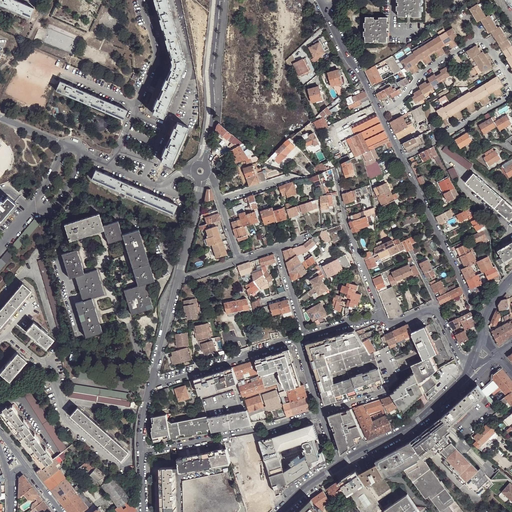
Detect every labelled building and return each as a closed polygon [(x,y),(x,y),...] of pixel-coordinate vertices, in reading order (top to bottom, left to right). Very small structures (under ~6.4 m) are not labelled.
[(0,0),(0,5),(13,11),(17,1),(15,0),(0,0)] [(159,11),(170,9),(167,0),(153,0),(155,7),(157,6),(159,11)] [(250,0),(251,11),(259,11),(260,45),(276,45),(276,10),(268,10),(267,0),(250,0)] [(397,0),(397,2),(399,2),(398,6),(397,6),(397,10),(398,10),(398,16),(406,16),(407,14),(412,14),(412,16),(420,17),(420,11),(422,11),(422,6),(420,6),(420,2),(422,2),(421,0),(397,0)] [(17,1),(13,11),(30,18),(34,8),(28,5),(24,4),(17,1)] [(486,17),(478,4),(470,9),(478,22),(481,20),(489,33),(491,32),(507,58),(506,58),(511,68),(511,46),(500,26),(497,28),(489,15),(486,17)] [(164,32),(175,29),(170,9),(159,11),(160,17),(158,17),(161,27),(163,27),(164,32)] [(379,17),(379,19),(374,19),(374,17),(366,17),(366,22),(364,22),(364,27),(366,27),(366,31),(364,31),(364,36),(366,36),(366,42),(374,42),(374,40),(379,40),(379,42),(387,42),(387,36),(389,36),(389,32),(387,31),(387,28),(389,28),(389,23),(388,23),(388,17),(379,17)] [(457,43),(454,38),(453,37),(457,34),(452,26),(412,50),(413,51),(400,59),(405,68),(408,66),(409,67),(412,72),(419,68),(416,63),(415,62),(418,60),(417,59),(421,57),(422,58),(425,63),(431,59),(428,54),(427,53),(431,51),(434,49),(435,50),(438,55),(444,51),(441,46),(440,45),(444,42),(447,41),(448,42),(451,47),(457,43)] [(170,52),(181,49),(175,29),(164,32),(166,37),(164,38),(167,47),(168,47),(170,52)] [(311,59),(313,63),(322,59),(320,55),(325,53),(320,43),(322,42),(321,38),(314,43),(315,45),(310,48),(315,58),(311,59)] [(248,110),(248,41),(231,41),(231,110),(248,110)] [(325,48),(322,42),(320,43),(325,53),(328,51),(327,49),(326,50),(325,48)] [(479,49),(478,48),(477,45),(467,51),(471,59),(473,57),(482,72),(492,66),(490,63),(489,62),(491,61),(487,54),(486,56),(485,54),(481,48),(479,49)] [(169,73),(179,78),(183,70),(184,62),(183,57),(181,49),(170,52),(172,57),(170,58),(170,65),(169,68),(171,68),(169,73)] [(286,61),(289,66),(293,65),(292,61),(297,59),(294,53),(286,61)] [(392,55),(379,63),(381,66),(387,63),(388,64),(391,70),(394,75),(398,73),(402,71),(393,57),(392,55)] [(309,71),(304,58),(294,62),(299,75),(309,71)] [(388,64),(378,70),(381,76),(391,70),(388,64)] [(376,65),(366,71),(372,85),(383,80),(381,76),(378,70),(376,65)] [(420,89),(415,92),(419,99),(419,101),(425,97),(423,94),(433,88),(432,87),(452,75),(447,66),(440,71),(441,73),(435,76),(434,74),(427,78),(430,82),(427,84),(425,82),(418,86),(420,89)] [(342,83),(338,70),(328,73),(332,86),(342,83)] [(160,92),(171,97),(179,78),(169,73),(167,78),(165,77),(161,87),(162,87),(160,92)] [(499,87),(502,85),(497,76),(471,93),(470,91),(444,107),(443,107),(437,111),(446,126),(449,124),(446,118),(446,117),(449,115),(449,116),(452,114),(453,115),(456,120),(463,116),(459,111),(459,110),(462,108),(465,106),(466,107),(470,112),(476,108),(472,103),(473,101),(475,100),(476,101),(479,99),(480,100),(483,105),(489,101),(486,96),(486,95),(489,93),(492,91),(493,92),(496,97),(503,93),(499,88),(499,87)] [(398,82),(401,88),(409,84),(406,78),(402,80),(398,82)] [(56,90),(79,100),(83,90),(73,86),(69,84),(60,80),(56,90)] [(322,100),(319,86),(308,89),(312,102),(322,100)] [(384,89),(388,95),(390,94),(394,92),(391,86),(384,89)] [(376,93),(379,100),(388,95),(384,89),(376,93)] [(394,92),(390,94),(392,98),(401,93),(399,89),(396,91),(394,92)] [(83,90),(79,100),(101,110),(105,100),(96,96),(93,94),(83,90)] [(367,96),(365,91),(356,95),(358,100),(367,96)] [(163,117),(171,97),(160,92),(158,97),(157,97),(153,106),(154,107),(152,112),(163,117)] [(443,106),(449,102),(444,95),(438,99),(443,106)] [(369,98),(367,96),(358,100),(354,102),(348,105),(350,109),(357,106),(360,104),(360,103),(369,98)] [(105,100),(101,110),(123,119),(128,109),(118,105),(115,104),(105,100)] [(394,120),(390,122),(398,139),(415,131),(411,121),(406,124),(403,118),(410,114),(415,124),(426,118),(424,111),(422,106),(394,120)] [(327,107),(320,113),(323,117),(331,113),(327,107)] [(363,154),(374,148),(375,148),(376,148),(385,143),(387,142),(390,141),(376,114),(351,126),(355,135),(342,142),(344,146),(349,144),(355,158),(356,157),(360,155),(362,154),(363,154)] [(495,122),(498,126),(500,131),(511,123),(511,121),(508,114),(495,122)] [(323,117),(316,121),(314,122),(319,131),(328,127),(323,117)] [(485,134),(498,126),(495,122),(492,118),(479,126),(485,134)] [(169,141),(179,145),(187,126),(177,121),(175,126),(173,125),(169,135),(171,136),(169,141)] [(431,130),(430,130),(403,143),(408,152),(422,145),(418,138),(421,137),(435,130),(433,122),(429,124),(431,130)] [(232,134),(219,123),(218,124),(217,126),(216,130),(227,140),(232,134)] [(351,126),(338,132),(342,142),(355,135),(351,126)] [(293,135),(290,137),(295,143),(296,143),(304,139),(307,146),(312,143),(313,145),(319,143),(314,133),(309,135),(308,132),(303,135),(300,130),(293,135)] [(474,141),(468,133),(456,140),(461,149),(474,141)] [(243,143),(235,136),(230,141),(234,144),(236,142),(239,145),(240,145),(243,143)] [(285,142),(275,151),(279,155),(274,159),(277,163),(280,160),(283,158),(283,159),(286,155),(286,154),(291,149),(288,146),(291,142),(288,139),(285,142)] [(171,165),(179,145),(169,141),(166,146),(165,145),(161,154),(162,155),(160,160),(171,165)] [(240,145),(239,145),(236,148),(233,149),(231,150),(234,155),(238,160),(239,162),(246,159),(248,158),(247,156),(244,151),(249,148),(245,144),(243,143),(240,145)] [(462,156),(446,145),(443,150),(468,170),(472,164),(462,156)] [(437,155),(433,146),(427,149),(431,158),(434,156),(437,155)] [(365,163),(366,166),(375,162),(374,159),(378,158),(374,148),(363,154),(365,159),(366,162),(365,163)] [(431,158),(427,149),(421,153),(425,161),(431,158)] [(502,159),(497,150),(484,158),(490,166),(502,159)] [(342,164),(350,160),(348,155),(334,161),(336,166),(340,165),(342,164)] [(447,174),(437,155),(434,156),(439,164),(440,164),(442,169),(443,169),(445,175),(447,174)] [(354,172),(351,160),(350,160),(342,164),(343,169),(345,175),(354,172)] [(365,167),(369,179),(382,173),(377,161),(375,162),(366,166),(365,167)] [(324,163),(314,167),(317,175),(318,174),(319,174),(322,172),(327,170),(328,170),(331,169),(331,167),(330,168),(329,167),(327,168),(326,166),(325,167),(324,163)] [(250,185),(259,182),(256,174),(255,169),(253,165),(244,168),(250,185)] [(454,167),(448,170),(453,180),(459,177),(454,167)] [(91,179),(112,187),(116,178),(108,174),(104,173),(95,169),(91,179)] [(259,182),(266,180),(263,171),(257,173),(256,174),(259,182)] [(511,217),(511,205),(474,173),(466,182),(510,220),(511,217)] [(314,182),(316,186),(321,184),(319,177),(318,174),(317,175),(311,177),(308,179),(314,182)] [(417,178),(421,185),(425,182),(422,176),(417,178)] [(452,183),(448,176),(447,177),(447,178),(439,182),(444,193),(455,188),(452,183)] [(132,196),(136,187),(128,183),(124,182),(116,178),(112,187),(132,196)] [(295,186),(293,182),(280,186),(282,195),(284,195),(287,194),(287,197),(297,194),(296,190),(295,186)] [(373,188),(377,197),(382,195),(381,194),(384,192),(387,197),(392,194),(386,183),(373,188)] [(316,186),(320,196),(326,195),(321,184),(316,186)] [(157,196),(148,192),(145,191),(136,187),(132,196),(152,205),(157,196)] [(364,194),(362,187),(351,191),(354,200),(356,199),(355,197),(364,194)] [(455,188),(444,193),(448,202),(450,201),(455,199),(459,197),(460,197),(455,188)] [(354,200),(351,191),(350,191),(343,194),(345,203),(354,200)] [(205,193),(203,203),(214,200),(212,192),(205,193)] [(382,195),(377,197),(379,200),(383,206),(395,200),(392,194),(387,197),(384,192),(381,194),(382,195)] [(254,209),(258,207),(254,198),(254,195),(248,197),(249,201),(252,209),(254,209)] [(321,209),(329,208),(330,208),(328,195),(327,195),(326,195),(320,196),(320,198),(321,209)] [(0,218),(1,220),(15,203),(8,196),(4,201),(2,200),(1,203),(0,202),(0,218)] [(165,199),(157,196),(152,205),(172,214),(177,205),(169,201),(165,199)] [(312,204),(311,201),(300,205),(302,210),(303,213),(314,209),(312,204)] [(236,215),(239,213),(245,212),(243,205),(228,209),(230,216),(236,215)] [(290,217),(287,209),(286,206),(284,207),(273,210),(276,220),(277,221),(290,217)] [(298,211),(296,206),(291,207),(287,209),(290,217),(299,214),(298,211)] [(265,223),(276,220),(273,210),(272,207),(263,210),(262,208),(261,209),(261,211),(265,223)] [(369,215),(375,213),(375,210),(374,208),(365,211),(364,211),(365,216),(366,216),(369,215)] [(476,214),(469,208),(466,210),(469,217),(470,218),(476,214)] [(417,218),(425,214),(423,209),(414,213),(417,218)] [(246,225),(258,221),(255,211),(250,212),(249,210),(245,212),(239,213),(244,226),(246,225)] [(469,217),(466,210),(465,210),(457,214),(460,221),(469,217)] [(355,220),(365,216),(364,211),(353,215),(354,218),(355,220)] [(209,216),(208,212),(204,214),(203,214),(206,224),(220,219),(218,213),(209,216)] [(444,212),(436,216),(439,223),(447,219),(444,212)] [(85,235),(103,229),(102,225),(98,213),(81,218),(85,235)] [(234,229),(244,226),(239,213),(236,215),(236,216),(238,216),(239,219),(232,221),(234,229)] [(369,223),(366,216),(365,216),(355,220),(349,222),(354,232),(361,229),(360,228),(369,225),(369,223)] [(486,228),(479,217),(471,221),(479,232),(483,230),(486,228)] [(69,240),(85,235),(81,218),(63,224),(69,240)] [(40,224),(34,219),(12,245),(18,250),(40,224)] [(107,243),(123,238),(121,234),(117,220),(102,225),(103,229),(107,243)] [(208,238),(211,245),(221,241),(216,226),(205,230),(207,235),(206,235),(207,238),(208,238)] [(247,235),(245,228),(244,226),(234,229),(237,238),(247,235)] [(126,251),(143,245),(138,229),(121,234),(123,238),(126,251)] [(487,239),(483,230),(479,232),(472,235),(476,242),(482,239),(484,241),(487,239)] [(324,243),(331,240),(328,233),(320,236),(324,243)] [(314,236),(312,237),(314,240),(313,241),(315,243),(320,239),(316,234),(314,236)] [(265,247),(270,245),(267,236),(264,237),(262,238),(265,247)] [(312,237),(304,245),(309,250),(316,244),(315,243),(313,241),(314,240),(312,237)] [(412,248),(413,248),(413,247),(411,244),(410,241),(411,241),(412,242),(412,241),(411,238),(402,242),(405,249),(406,251),(408,250),(412,248)] [(375,254),(378,253),(395,245),(393,240),(392,239),(383,244),(377,247),(375,248),(375,254)] [(221,241),(211,245),(216,258),(227,254),(223,241),(221,241)] [(390,256),(405,249),(402,242),(400,242),(395,245),(378,253),(382,262),(391,258),(390,256)] [(511,242),(498,250),(502,258),(498,260),(501,264),(511,257),(511,242)] [(283,251),(287,262),(297,255),(298,254),(300,253),(309,250),(304,245),(303,244),(283,251)] [(458,247),(462,255),(470,252),(468,246),(466,244),(458,247)] [(126,251),(132,268),(149,263),(143,245),(126,251)] [(69,277),(75,275),(84,273),(76,248),(61,253),(69,277)] [(0,270),(13,255),(8,250),(0,259),(0,270)] [(365,259),(373,255),(372,254),(371,252),(370,250),(363,254),(365,259)] [(474,263),(477,262),(471,251),(470,252),(462,255),(460,257),(465,267),(471,265),(474,263)] [(488,256),(490,255),(488,251),(477,255),(480,260),(488,256)] [(274,254),(263,258),(265,265),(273,263),(276,262),(274,254)] [(287,262),(290,272),(302,263),(297,256),(299,255),(298,254),(297,255),(287,262)] [(337,258),(343,269),(345,268),(351,265),(345,254),(340,257),(337,258)] [(319,266),(313,255),(305,261),(303,262),(307,268),(314,262),(318,270),(321,269),(320,268),(319,266)] [(377,265),(373,255),(365,259),(369,269),(377,265)] [(485,271),(493,267),(488,256),(480,260),(477,261),(482,271),(483,272),(485,271)] [(323,266),(328,276),(329,276),(334,273),(337,272),(343,269),(337,258),(323,266)] [(44,259),(38,262),(58,330),(65,328),(44,259)] [(420,263),(425,273),(432,269),(427,259),(423,261),(420,263)] [(238,266),(241,275),(243,275),(252,271),(250,263),(250,262),(238,266)] [(132,268),(138,286),(145,283),(154,280),(149,263),(132,268)] [(302,263),(290,272),(293,281),(307,272),(302,263)] [(409,264),(401,268),(405,278),(413,274),(414,273),(410,267),(409,264)] [(414,276),(420,274),(415,265),(410,267),(414,273),(413,274),(414,276)] [(475,274),(471,265),(465,267),(461,269),(464,274),(467,280),(476,275),(475,274)] [(499,275),(495,266),(493,267),(485,271),(489,280),(499,275)] [(253,274),(254,280),(264,274),(262,267),(260,267),(261,269),(258,270),(252,272),(253,274)] [(405,278),(401,268),(392,272),(393,274),(396,281),(397,281),(405,278)] [(75,275),(83,300),(92,297),(105,293),(97,269),(84,273),(75,275)] [(425,273),(427,278),(430,276),(435,274),(432,269),(425,273)] [(268,272),(264,274),(268,282),(272,279),(273,280),(274,279),(273,278),(272,278),(268,272)] [(322,278),(325,276),(323,273),(310,282),(312,285),(309,287),(311,290),(324,282),(321,278),(322,277),(322,278)] [(254,280),(259,288),(267,283),(267,284),(269,284),(268,282),(264,274),(254,280)] [(393,274),(388,277),(392,286),(397,284),(398,284),(397,281),(396,281),(393,274)] [(467,280),(471,289),(478,285),(482,283),(479,277),(478,274),(476,275),(467,280)] [(382,275),(377,278),(373,279),(377,289),(386,286),(386,285),(384,279),(382,275)] [(392,286),(388,277),(384,279),(386,285),(386,286),(387,288),(392,286)] [(248,294),(259,288),(254,280),(249,284),(247,285),(246,283),(245,284),(246,288),(248,294)] [(431,285),(435,293),(439,291),(440,294),(446,292),(441,281),(436,283),(434,284),(431,285)] [(328,289),(324,282),(311,290),(309,292),(311,296),(315,293),(317,296),(328,289)] [(145,283),(138,286),(123,290),(131,315),(153,308),(145,283)] [(447,286),(450,291),(457,288),(454,283),(447,286)] [(23,284),(8,301),(16,308),(20,305),(19,304),(22,301),(22,302),(25,298),(28,294),(28,295),(31,291),(23,284)] [(342,293),(349,295),(348,299),(349,299),(353,300),(352,302),(350,301),(349,303),(349,306),(355,308),(356,304),(360,305),(362,295),(357,293),(358,286),(348,284),(347,287),(343,287),(342,293)] [(463,293),(460,286),(459,287),(457,288),(450,291),(449,292),(452,298),(463,293)] [(393,291),(392,288),(379,294),(389,318),(390,320),(391,320),(394,318),(397,317),(403,314),(393,291)] [(441,304),(452,298),(449,292),(437,298),(441,304)] [(500,310),(499,311),(502,313),(504,309),(510,308),(509,304),(508,299),(507,294),(507,293),(499,305),(500,310)] [(92,297),(83,300),(75,302),(86,337),(102,332),(92,297)] [(195,303),(197,302),(196,297),(184,300),(185,304),(185,307),(187,307),(187,309),(186,309),(187,314),(188,314),(190,319),(198,317),(197,314),(195,303)] [(344,299),(341,298),(336,297),(333,307),(337,308),(336,312),(343,314),(344,308),(345,308),(342,307),(343,302),(344,299)] [(246,298),(224,302),(227,314),(250,309),(248,300),(246,298)] [(261,307),(258,299),(251,302),(254,309),(255,309),(261,307)] [(288,299),(279,302),(281,309),(282,312),(283,313),(292,310),(288,299)] [(8,301),(0,310),(0,323),(2,325),(5,322),(4,322),(7,318),(8,319),(11,315),(10,315),(13,311),(14,312),(16,308),(8,301)] [(281,309),(279,302),(270,304),(272,312),(281,309)] [(315,306),(322,317),(322,318),(328,314),(321,302),(315,306)] [(272,312),(270,304),(262,307),(265,315),(273,313),(272,312)] [(318,320),(322,317),(315,306),(307,311),(313,321),(317,318),(318,320)] [(499,311),(496,310),(492,318),(491,322),(497,324),(503,313),(502,313),(499,311)] [(477,325),(471,312),(462,316),(457,318),(449,322),(454,330),(461,327),(459,323),(462,321),(466,330),(470,328),(477,325)] [(449,322),(457,318),(455,314),(451,316),(447,317),(449,322)] [(508,338),(511,335),(511,315),(511,314),(505,318),(507,323),(505,324),(503,325),(502,326),(508,338)] [(34,323),(26,332),(36,341),(36,340),(40,344),(46,349),(54,340),(34,323)] [(207,327),(210,327),(209,323),(195,326),(196,330),(196,331),(197,330),(198,334),(196,334),(196,335),(198,340),(209,337),(207,327)] [(407,324),(400,328),(405,338),(412,335),(412,334),(412,333),(407,324)] [(499,346),(508,338),(502,326),(492,332),(499,346)] [(425,327),(412,333),(412,334),(412,335),(413,337),(418,347),(418,348),(423,359),(423,360),(430,357),(437,353),(425,327)] [(405,338),(400,328),(392,332),(397,342),(405,338)] [(363,344),(362,342),(358,336),(356,331),(355,329),(310,343),(313,351),(309,352),(314,368),(328,363),(326,355),(363,344)] [(362,329),(359,330),(361,334),(358,336),(362,342),(369,339),(375,335),(372,330),(364,334),(362,329)] [(455,333),(461,346),(465,344),(464,342),(469,339),(464,330),(463,331),(463,329),(457,332),(456,331),(455,331),(456,333),(455,333)] [(178,339),(177,339),(178,347),(189,345),(187,332),(177,334),(178,339)] [(397,342),(392,332),(385,335),(385,336),(387,341),(389,345),(395,342),(397,342)] [(212,338),(199,341),(200,345),(202,344),(204,351),(205,355),(216,352),(212,338)] [(369,339),(362,342),(363,344),(369,355),(374,352),(376,352),(369,339)] [(369,355),(363,344),(326,355),(328,363),(314,368),(323,395),(327,394),(330,403),(350,396),(340,367),(370,356),(369,355)] [(423,359),(418,348),(418,349),(417,350),(412,352),(404,356),(396,359),(395,357),(391,348),(389,345),(385,347),(376,352),(374,352),(381,375),(386,384),(389,389),(399,379),(397,373),(398,372),(409,367),(412,366),(412,364),(423,359)] [(174,358),(172,358),(173,364),(191,360),(188,347),(172,351),(173,355),(174,358)] [(290,349),(256,360),(261,375),(265,388),(268,387),(277,384),(278,386),(280,392),(301,385),(290,349)] [(381,375),(374,352),(369,355),(370,356),(340,367),(350,396),(358,394),(357,391),(384,383),(381,375)] [(0,373),(10,381),(18,371),(21,367),(22,367),(27,361),(18,353),(0,373)] [(76,355),(71,353),(69,360),(79,364),(79,363),(77,356),(76,355)] [(437,370),(430,357),(423,360),(423,359),(412,364),(412,366),(420,384),(422,382),(430,376),(434,372),(437,370)] [(233,367),(233,368),(236,376),(243,374),(244,374),(250,372),(257,370),(254,361),(233,367)] [(391,393),(393,395),(394,396),(399,406),(401,408),(403,407),(404,409),(407,407),(407,406),(410,404),(409,403),(412,402),(412,401),(415,399),(415,398),(418,396),(417,395),(421,394),(420,393),(424,391),(420,384),(412,366),(409,367),(412,375),(409,377),(406,379),(406,380),(403,382),(404,383),(400,384),(401,385),(398,387),(398,388),(395,389),(396,391),(391,393)] [(198,388),(200,395),(238,383),(236,376),(233,368),(195,379),(198,388)] [(511,391),(511,380),(501,368),(493,375),(495,377),(493,379),(494,380),(499,387),(507,395),(511,391)] [(78,371),(77,378),(139,387),(140,380),(78,371)] [(434,372),(430,376),(436,384),(440,380),(434,372)] [(236,376),(238,383),(242,396),(251,393),(260,390),(263,389),(265,388),(261,375),(250,379),(252,383),(249,383),(248,380),(240,382),(239,380),(240,380),(239,378),(241,379),(244,378),(243,374),(236,376)] [(427,392),(434,386),(436,384),(430,376),(422,382),(427,392)] [(195,379),(190,381),(193,390),(198,388),(195,379)] [(485,394),(487,397),(499,387),(494,380),(482,390),(485,394)] [(420,384),(424,391),(427,397),(434,390),(434,386),(427,392),(422,382),(420,384)] [(69,391),(127,400),(128,393),(70,384),(69,391)] [(301,385),(280,392),(283,403),(283,404),(295,401),(308,397),(304,384),(301,385)] [(478,385),(463,399),(470,407),(485,394),(482,390),(478,385)] [(183,400),(190,398),(186,386),(176,389),(180,401),(183,400)] [(277,390),(270,392),(274,403),(281,401),(277,390)] [(69,391),(67,391),(67,397),(130,406),(130,401),(131,400),(127,400),(69,391)] [(62,452),(67,449),(31,392),(26,396),(62,453),(62,452)] [(274,403),(270,392),(263,394),(263,395),(267,406),(274,403)] [(260,395),(253,398),(258,412),(265,409),(260,395)] [(393,395),(382,399),(382,401),(383,401),(385,405),(386,407),(389,412),(399,406),(394,396),(393,395)] [(308,397),(295,401),(299,413),(312,409),(308,397)] [(258,412),(253,398),(246,400),(251,414),(258,412)] [(382,399),(364,404),(371,422),(373,421),(372,419),(371,419),(369,413),(382,409),(385,409),(384,408),(384,405),(382,401),(382,399)] [(463,399),(460,401),(467,409),(470,407),(463,399)] [(295,401),(283,404),(286,412),(287,416),(299,413),(295,401)] [(441,418),(450,425),(451,425),(452,424),(467,409),(460,401),(441,418)] [(281,404),(275,406),(279,419),(286,417),(284,412),(286,412),(283,404),(283,403),(281,404)] [(353,408),(368,440),(376,437),(371,422),(364,404),(353,408)] [(42,468),(53,459),(51,457),(44,447),(40,442),(33,433),(29,428),(22,419),(18,414),(12,406),(11,405),(8,408),(6,406),(2,409),(3,410),(0,412),(5,419),(10,425),(21,439),(32,454),(42,468)] [(86,430),(94,422),(77,408),(70,416),(74,419),(77,422),(80,425),(81,425),(84,427),(83,428),(86,430)] [(342,412),(330,416),(342,453),(360,440),(359,436),(363,434),(351,409),(347,410),(348,413),(343,414),(342,412)] [(211,429),(212,432),(252,425),(251,422),(249,416),(247,410),(208,418),(211,429)] [(260,420),(269,419),(267,410),(258,413),(260,420)] [(251,422),(260,420),(258,413),(253,415),(249,416),(251,422)] [(194,432),(211,429),(208,418),(207,416),(169,424),(167,414),(154,417),(155,422),(153,423),(154,427),(152,427),(153,430),(152,431),(154,440),(160,439),(159,433),(166,432),(167,437),(192,433),(191,428),(193,427),(194,432)] [(373,421),(371,422),(376,437),(392,429),(387,415),(384,416),(373,421)] [(23,417),(22,419),(29,428),(30,427),(29,425),(30,424),(27,420),(26,421),(23,417)] [(441,418),(410,442),(421,457),(424,461),(429,457),(433,461),(474,504),(476,501),(477,503),(480,500),(479,499),(493,485),(484,476),(485,475),(479,469),(478,471),(451,444),(452,442),(445,433),(453,427),(450,425),(441,418)] [(104,445),(111,437),(94,422),(86,430),(90,434),(91,433),(94,436),(93,437),(97,440),(97,439),(101,442),(100,442),(104,445)] [(487,424),(481,430),(489,438),(496,431),(497,431),(489,423),(487,424)] [(313,424),(273,437),(277,451),(303,442),(306,457),(303,459),(301,455),(300,454),(299,455),(292,458),(293,458),(290,459),(292,464),(283,468),(288,484),(325,460),(323,451),(320,452),(315,438),(318,437),(313,424)] [(474,444),(479,448),(483,445),(489,438),(481,430),(478,434),(476,436),(474,438),(477,441),(474,444)] [(489,438),(491,440),(498,433),(496,431),(489,438)] [(34,432),(33,433),(40,442),(41,442),(40,440),(41,439),(38,435),(37,435),(34,432)] [(128,452),(111,437),(104,445),(107,449),(107,448),(111,451),(110,451),(114,454),(117,457),(121,460),(128,452)] [(269,438),(260,441),(265,458),(266,462),(271,475),(277,494),(283,492),(281,487),(288,485),(288,484),(283,468),(277,451),(273,437),(272,437),(272,438),(269,439),(269,438)] [(257,460),(265,458),(260,441),(227,448),(230,460),(231,462),(232,465),(257,460)] [(382,458),(375,462),(377,465),(383,475),(385,477),(391,474),(402,468),(421,457),(410,442),(407,444),(382,458)] [(44,447),(51,457),(52,456),(51,454),(52,453),(49,449),(48,450),(45,446),(44,447)] [(180,472),(231,462),(230,460),(227,448),(178,458),(178,463),(179,467),(180,470),(180,472)] [(59,455),(63,461),(67,458),(62,452),(62,453),(59,455)] [(39,470),(37,472),(44,481),(59,470),(58,469),(62,466),(63,461),(59,455),(53,459),(42,468),(39,470)] [(421,457),(402,468),(425,499),(429,497),(440,511),(449,506),(453,511),(462,511),(424,462),(424,461),(421,457)] [(105,475),(88,461),(80,467),(98,481),(101,485),(109,480),(105,475)] [(362,473),(369,483),(373,480),(376,479),(377,478),(379,477),(383,475),(377,465),(362,473)] [(62,466),(58,469),(59,470),(65,478),(69,476),(62,466)] [(98,481),(80,467),(76,471),(74,472),(93,488),(98,481)] [(175,473),(175,470),(174,470),(174,467),(161,468),(161,472),(159,472),(159,475),(159,479),(161,479),(161,490),(160,490),(159,494),(160,497),(162,497),(162,509),(161,509),(160,511),(175,511),(176,510),(176,507),(175,508),(175,501),(176,501),(176,499),(175,499),(175,497),(176,497),(176,493),(175,493),(175,491),(175,489),(174,483),(175,483),(175,480),(174,480),(174,478),(175,478),(175,475),(174,475),(174,473),(175,473)] [(359,474),(356,469),(339,480),(348,493),(354,489),(355,490),(360,487),(359,486),(365,482),(359,474)] [(59,470),(44,481),(51,490),(65,478),(59,470)] [(246,511),(245,508),(245,506),(241,507),(229,472),(183,481),(184,511),(246,511)] [(365,482),(366,484),(369,483),(362,473),(359,474),(365,482)] [(24,493),(32,487),(23,475),(19,478),(18,488),(18,498),(24,493)] [(271,475),(245,508),(246,511),(263,511),(277,494),(271,475)] [(113,477),(109,480),(101,485),(118,507),(128,500),(129,498),(127,494),(121,488),(118,484),(113,478),(113,477)] [(51,490),(67,511),(83,511),(88,508),(91,505),(87,500),(81,492),(77,494),(73,488),(65,478),(51,490)] [(327,489),(334,498),(339,494),(340,495),(345,492),(337,482),(327,489)] [(366,484),(365,482),(359,486),(360,487),(355,490),(354,489),(348,493),(358,508),(360,511),(385,511),(384,510),(378,501),(366,484)] [(511,484),(510,483),(501,492),(508,498),(510,496),(511,497),(511,484)] [(38,494),(32,487),(24,493),(28,499),(32,499),(35,497),(38,494)] [(318,488),(308,495),(312,499),(321,492),(318,488)] [(321,492),(312,499),(319,507),(327,501),(325,498),(321,492)] [(408,494),(384,510),(385,511),(418,511),(426,507),(416,506),(408,494)] [(319,507),(323,511),(333,511),(334,511),(330,507),(332,506),(331,504),(331,502),(327,496),(325,498),(327,501),(319,507)] [(43,501),(41,498),(38,500),(33,504),(35,507),(43,501)] [(323,511),(319,507),(312,499),(309,501),(298,511),(323,511)] [(130,503),(128,500),(118,507),(116,509),(117,511),(136,511),(137,511),(136,511),(135,509),(136,508),(137,508),(137,503),(132,500),(131,502),(131,503),(130,503)] [(298,511),(309,501),(308,500),(295,511),(298,511)] [(42,508),(46,505),(43,501),(35,507),(34,508),(35,510),(37,511),(42,511),(44,511),(42,508)]
